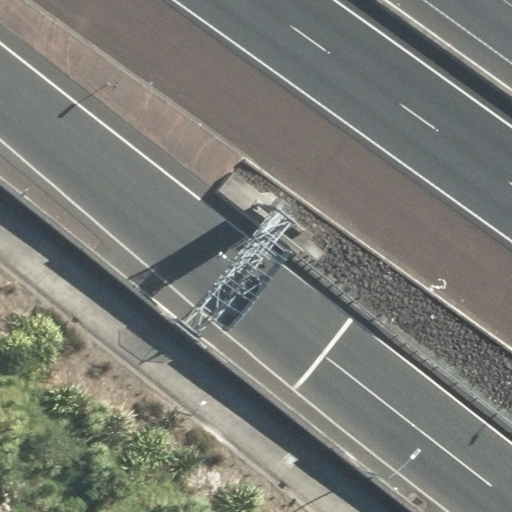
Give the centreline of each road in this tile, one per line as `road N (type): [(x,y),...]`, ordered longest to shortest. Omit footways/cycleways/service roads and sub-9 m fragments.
road 1 (motorway): [(509,511),(0,99)]
road 2 (motorway): [(511,165),(283,0)]
